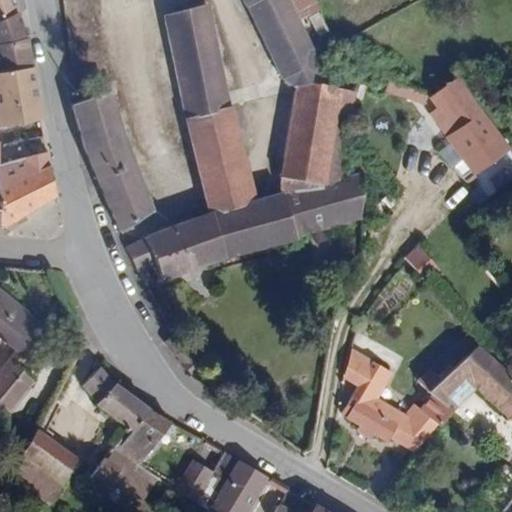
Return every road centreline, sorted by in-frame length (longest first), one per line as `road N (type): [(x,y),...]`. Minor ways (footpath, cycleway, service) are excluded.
road 1 (residential): [(83,239),(107,308),(153,375),(310,481)]
road 2 (residential): [(310,481),(348,321),(435,191)]
road 3 (residential): [(41,0),(83,239)]
road 4 (unknown): [(107,308),(21,444)]
